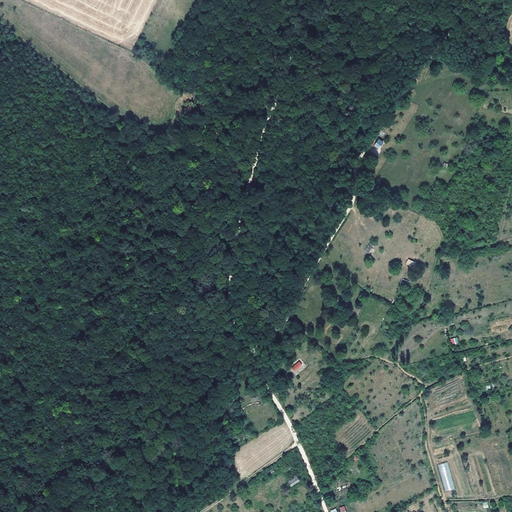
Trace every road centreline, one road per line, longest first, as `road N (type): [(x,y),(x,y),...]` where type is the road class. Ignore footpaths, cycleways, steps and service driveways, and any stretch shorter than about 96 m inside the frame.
road 1 (track): [(295,0),(295,41),(259,142),(234,249),(230,307),(327,511)]
road 2 (track): [(248,356),(305,282),(353,202),(359,157),(458,21),(462,0)]
road 3 (track): [(511,358),(425,382),(386,355),(334,354),(283,315)]
